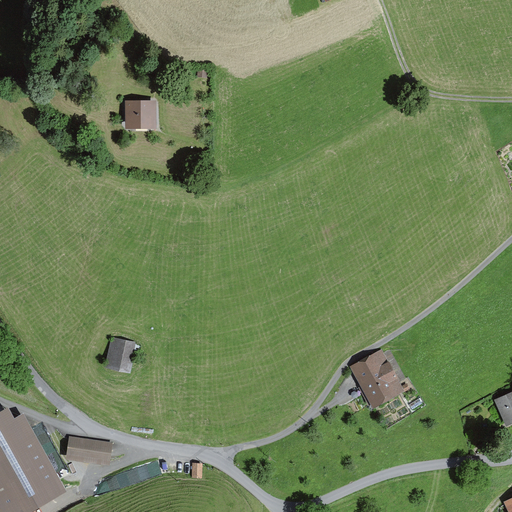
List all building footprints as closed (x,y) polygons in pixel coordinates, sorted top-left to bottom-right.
[(150,104),(117,102),(116,130),(149,131),(150,104)] [(109,335),(98,367),(121,375),(132,343),(109,335)] [(362,389),(370,403),(400,387),(382,353),(358,366),(369,385),(362,389)] [(511,390),(497,397),(507,420),(511,417),(511,390)] [(0,511),(29,511),(65,494),(26,420),(10,428),(0,409),(0,511)] [(64,437),(62,460),(110,465),(112,442),(64,437)] [(202,464),(194,464),(193,477),(201,477),(202,464)]
